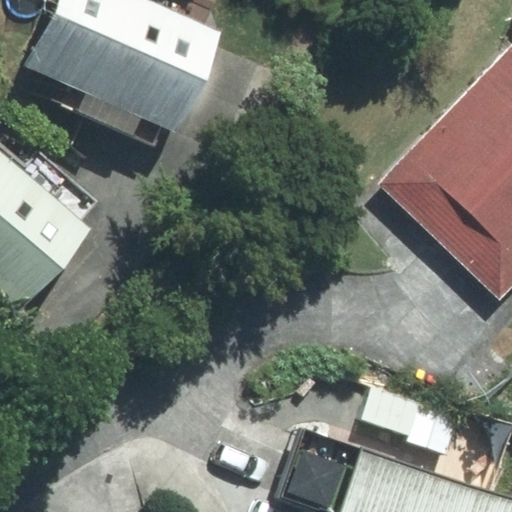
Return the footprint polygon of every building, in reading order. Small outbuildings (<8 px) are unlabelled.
[(33,0),(2,75),(154,138),(196,37),(181,31),(193,0),(33,0)] [(511,11),(503,22),(511,30),(511,33),(371,186),(496,302),(511,285),(511,11)] [(0,313),(66,240),(89,215),(36,167),(14,193),(0,180),(0,313)] [(307,511),(323,468),(281,453),(264,499),(299,511),(307,511)] [(476,511),(340,458),(318,511),(476,511)]
